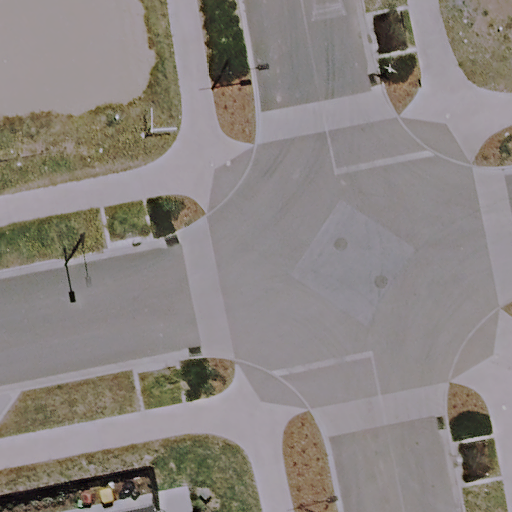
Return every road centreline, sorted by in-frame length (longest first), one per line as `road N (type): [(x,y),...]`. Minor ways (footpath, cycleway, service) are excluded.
road 1 (residential): [(0,340),(357,272)]
road 2 (residential): [(304,0),(357,272)]
road 3 (residential): [(357,272),(402,511)]
road 4 (residential): [(357,272),(511,239)]
